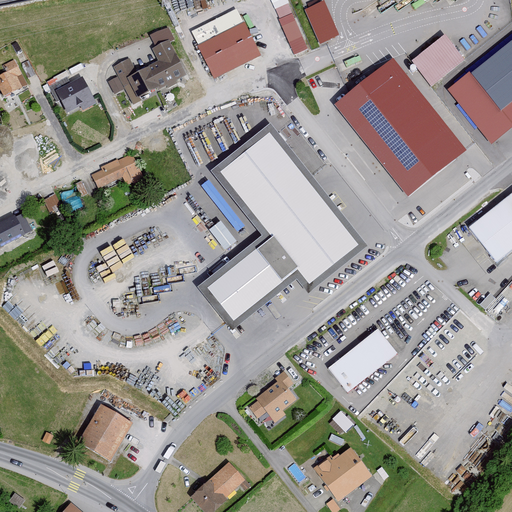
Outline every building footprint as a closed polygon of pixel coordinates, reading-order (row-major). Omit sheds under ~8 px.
[(271,0),(293,53),(308,47),(288,0),(271,0)] [(323,1),(303,9),(319,45),(339,36),(323,1)] [(246,22),(198,45),(215,79),(262,57),(246,22)] [(444,33),(411,60),(431,86),(465,59),(444,33)] [(128,58),(110,67),(129,104),(185,77),(167,40),(149,49),(156,62),(135,72),(128,58)] [(5,72),(0,74),(0,94),(1,96),(26,85),(13,56),(1,61),(5,72)] [(469,72),(445,91),(491,147),(511,129),(511,60),(481,86),(469,72)] [(466,159),(395,70),(346,109),(417,198),(466,159)] [(83,74),(52,89),(64,113),(78,106),(81,110),(97,103),(83,74)] [(270,127),(213,172),(264,237),(204,284),(234,321),(292,274),(309,295),(367,249),(270,127)] [(130,153),(91,174),(99,189),(122,177),(127,187),(144,178),(130,153)] [(87,193),(81,182),(76,185),(82,196),(87,193)] [(511,190),(466,226),(494,262),(511,248),(511,190)] [(61,206),(55,196),(45,201),(51,211),(61,206)] [(23,211),(0,222),(0,247),(33,231),(23,211)] [(224,250),(236,241),(220,220),(208,229),(224,250)] [(377,329),(327,369),(346,393),(396,353),(377,329)] [(275,381),(252,397),(255,401),(263,413),(271,423),(283,414),(280,410),(294,400),(286,388),(293,383),(283,370),(273,377),(275,381)] [(263,413),(255,401),(247,407),(256,418),(263,413)] [(130,421),(98,402),(74,443),(107,461),(130,421)] [(340,409),(328,422),(342,434),(353,421),(340,409)] [(328,455),(312,467),(337,499),(369,475),(349,448),(332,461),(328,455)] [(227,460),(188,496),(203,511),(212,511),(246,480),(227,460)] [(334,511),(339,509),(332,498),(324,503),(330,511),(334,511)] [(78,511),(68,503),(60,511),(78,511)]
